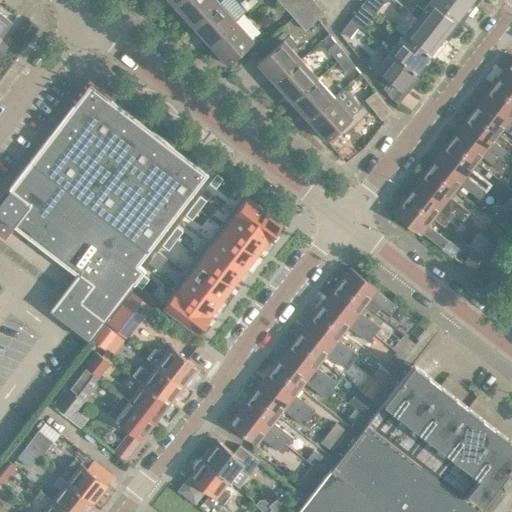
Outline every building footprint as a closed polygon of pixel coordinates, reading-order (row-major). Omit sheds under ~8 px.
[(218,1),(217,0),(181,0),(175,7),(191,25),(218,1)] [(280,0),(279,2),(287,11),(299,0),(280,0)] [(299,0),(287,11),(296,20),(315,3),(312,0),(299,0)] [(382,0),(364,0),(363,3),(374,12),(381,3),(382,0)] [(447,40),(461,22),(432,0),(429,0),(422,9),(416,4),(410,11),(417,16),(447,40)] [(432,0),(461,22),(475,5),(469,0),(432,0)] [(235,20),(218,1),(191,25),(208,44),(235,20)] [(324,12),(315,3),(296,20),(304,29),(324,12)] [(363,3),(350,18),(358,24),(362,27),(374,12),(363,3)] [(11,21),(0,12),(0,53),(11,39),(2,32),(11,21)] [(417,16),(403,34),(434,57),(447,40),(417,16)] [(358,24),(350,18),(341,31),(349,37),(358,24)] [(226,64),(253,39),(235,20),(208,44),(226,64)] [(403,34),(389,51),(420,75),(434,57),(403,34)] [(283,39),(256,63),(274,83),(300,59),(283,39)] [(335,42),(327,49),(336,61),(345,54),(335,42)] [(409,89),(420,75),(389,51),(375,70),(388,79),(405,93),(409,89)] [(354,65),(345,54),(336,61),(346,72),(354,65)] [(511,57),(502,71),(511,78),(511,57)] [(317,77),(300,59),(274,83),(290,101),(317,77)] [(511,78),(502,71),(492,84),(511,100),(511,78)] [(334,96),(317,77),(290,101),(307,120),(334,96)] [(390,97),(397,103),(405,93),(388,79),(382,87),(390,97)] [(4,193),(0,198),(0,216),(11,225),(11,224),(13,226),(75,273),(65,285),(48,309),(49,309),(89,340),(132,283),(133,284),(144,269),(137,264),(207,173),(128,112),(89,82),(73,103),(9,186),(8,188),(4,194),(4,193)] [(511,100),(492,84),(480,98),(511,122),(511,100)] [(346,87),(338,91),(351,112),(359,107),(346,87)] [(364,99),(381,119),(391,111),(374,91),(364,99)] [(351,116),(334,96),(307,120),(325,140),(351,116)] [(511,122),(480,98),(470,112),(498,134),(503,127),(511,134),(511,122)] [(492,141),(498,134),(470,112),(459,126),(507,163),(511,157),(492,141)] [(459,126),(448,140),(476,162),(481,155),(501,171),(507,163),(459,126)] [(448,140),(437,154),(485,191),(490,184),(470,169),(476,162),(448,140)] [(437,154),(426,168),(454,189),(460,183),(479,198),(485,191),(437,154)] [(449,196),(454,189),(426,168),(416,182),(463,218),(468,212),(449,196)] [(216,174),(208,183),(215,188),(222,178),(216,174)] [(416,182),(405,195),(433,217),(438,210),(458,226),(463,218),(416,182)] [(243,194),(231,210),(266,237),(278,221),(243,194)] [(199,195),(191,204),(198,209),(205,200),(199,195)] [(433,217),(405,195),(392,211),(420,233),(421,232),(440,247),(441,248),(447,240),(427,224),(433,217)] [(191,204),(184,214),(190,219),(198,209),(191,204)] [(231,210),(219,225),(254,253),(266,237),(231,210)] [(511,218),(511,212),(509,210),(501,219),(508,224),(511,218)] [(498,224),(487,237),(493,242),(504,228),(498,224)] [(175,225),(168,235),(174,240),(182,230),(175,225)] [(219,225),(207,241),(242,268),(254,253),(219,225)] [(168,235),(161,244),(167,249),(174,240),(168,235)] [(487,237),(476,251),(482,256),(493,242),(487,237)] [(207,241),(195,256),(231,283),(242,268),(207,241)] [(476,251),(474,249),(462,264),(470,271),(482,256),(476,251)] [(156,250),(147,262),(156,269),(166,258),(156,250)] [(195,256),(184,271),(219,298),(231,283),(195,256)] [(349,266),(337,283),(364,304),(370,297),(390,313),(396,305),(397,305),(395,304),(395,305),(375,289),(376,288),(349,266)] [(184,271),(172,286),(207,314),(219,298),(184,271)] [(141,273),(134,283),(140,288),(148,278),(141,273)] [(359,311),(364,304),(337,283),(326,297),(373,333),(379,326),(359,311)] [(172,286),(160,302),(195,330),(207,314),(172,286)] [(130,292),(106,323),(120,334),(144,303),(130,292)] [(348,325),(368,340),(373,333),(326,297),(315,310),(339,329),(343,332),(348,325)] [(391,314),(396,318),(400,317),(404,313),(396,307),(391,314)] [(343,332),(339,329),(315,310),(304,324),(352,361),(357,354),(337,338),(343,332)] [(352,361),(304,324),(293,338),(321,359),(326,353),(346,368),(352,361)] [(104,325),(93,339),(103,347),(114,333),(104,325)] [(391,348),(397,353),(404,358),(415,343),(402,334),(391,348)] [(316,366),(321,359),(293,338),(282,352),(330,389),(335,382),(316,366)] [(153,347),(146,356),(156,364),(182,384),(189,376),(191,376),(196,370),(195,368),(196,366),(170,345),(163,354),(153,347)] [(94,354),(84,366),(97,376),(108,361),(95,351),(94,354)] [(272,366),(299,387),(305,380),(324,395),(330,389),(282,352),(272,366)] [(396,367),(404,358),(397,353),(390,362),(396,367)] [(487,511),(490,509),(489,508),(502,491),(503,492),(504,491),(495,485),(511,463),(511,439),(413,363),(366,422),(365,422),(362,426),(363,427),(333,464),(295,511),(487,511)] [(140,366),(133,375),(142,382),(168,402),(174,395),(177,395),(181,389),(181,386),(182,384),(156,364),(149,373),(140,366)] [(392,375),(379,365),(370,376),(383,386),(392,375)] [(294,394),(299,387),(272,366),(261,380),(308,416),(314,409),(294,394)] [(70,386),(55,405),(70,416),(84,397),(99,378),(84,367),(70,386)] [(360,390),(372,399),(383,386),(370,376),(360,390)] [(283,408),(303,423),(308,416),(261,380),(250,393),(278,414),(283,408)] [(128,400),(154,420),(160,412),(163,413),(168,407),(167,404),(168,402),(142,382),(128,400)] [(360,392),(349,405),(361,414),(371,401),(360,392)] [(272,421),(278,414),(250,393),(239,408),(286,444),(292,437),(272,421)] [(121,395),(106,413),(114,419),(140,439),(146,430),(149,431),(154,425),(153,422),(154,420),(128,400),(121,394),(121,395)] [(281,451),(286,444),(239,408),(228,422),(255,443),(261,436),(281,451)] [(354,409),(347,419),(353,423),(361,414),(354,409)] [(336,422),(328,432),(340,441),(348,431),(336,422)] [(37,429),(24,446),(36,456),(38,458),(52,441),(37,429)] [(332,451),(340,441),(328,432),(320,442),(332,451)] [(203,456),(203,458),(228,478),(238,486),(248,473),(258,460),(239,445),(233,452),(217,439),(210,448),(207,448),(203,454),(203,456)] [(24,446),(16,456),(28,466),(36,456),(24,446)] [(318,469),(326,459),(314,449),(305,459),(312,464),(318,469)] [(14,466),(11,463),(4,457),(0,462),(0,481),(1,482),(14,466)] [(74,471),(66,481),(91,501),(93,500),(96,500),(100,494),(99,491),(106,483),(80,463),(73,458),(67,465),(74,471)] [(194,468),(188,476),(213,497),(221,502),(229,492),(221,486),(228,478),(203,458),(201,459),(198,460),(194,465),(194,468)] [(312,464),(304,474),(311,479),(318,469),(312,464)] [(59,490),(52,499),(67,511),(85,511),(86,511),(85,509),(91,501),(66,481),(59,476),(52,484),(59,490)] [(254,502),(263,511),(279,511),(289,503),(280,492),(267,504),(263,499),(258,498),(254,502)] [(44,493),(36,502),(44,509),(41,511),(67,511),(52,499),(44,493)]
